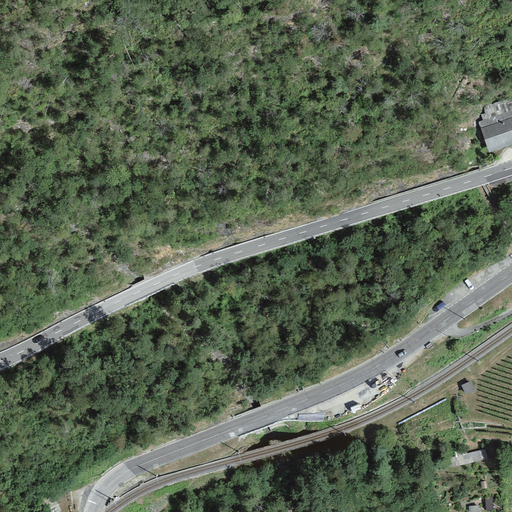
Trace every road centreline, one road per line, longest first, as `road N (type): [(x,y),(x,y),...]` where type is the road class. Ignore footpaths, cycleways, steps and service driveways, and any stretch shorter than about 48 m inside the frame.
road 1 (tertiary): [(511,167),(175,274),(0,361)]
road 2 (secondary): [(511,272),(355,378),(116,476),(93,511)]
